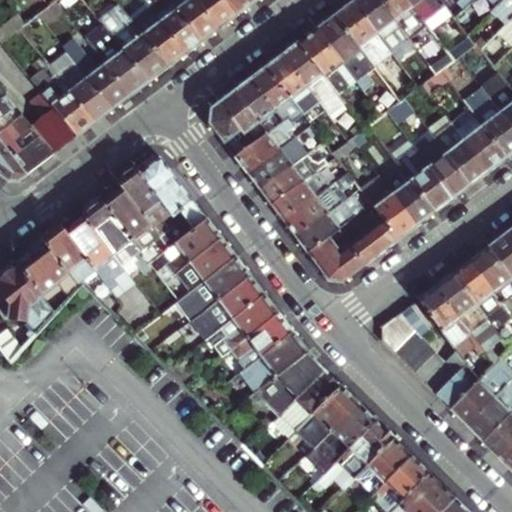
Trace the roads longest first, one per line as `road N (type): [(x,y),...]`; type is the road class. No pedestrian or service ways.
road 1 (residential): [(158,103),(327,324)]
road 2 (residential): [(327,324),(511,508)]
road 3 (residential): [(511,190),(327,324)]
road 4 (residential): [(158,103),(9,215)]
road 5 (residential): [(295,0),(158,103)]
